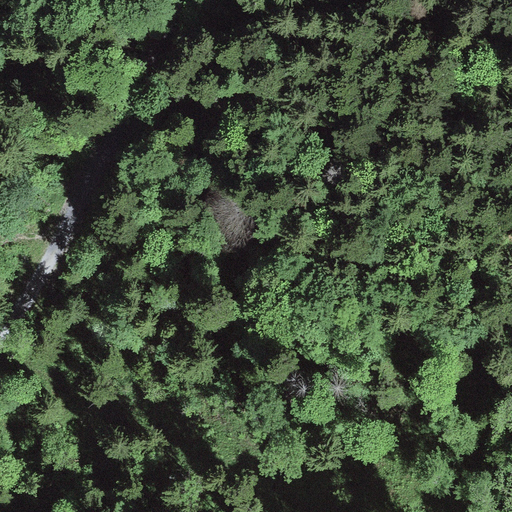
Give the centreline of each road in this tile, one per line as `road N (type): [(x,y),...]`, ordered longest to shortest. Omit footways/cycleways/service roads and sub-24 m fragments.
road 1 (track): [(63,227),(178,0)]
road 2 (track): [(0,335),(63,227)]
